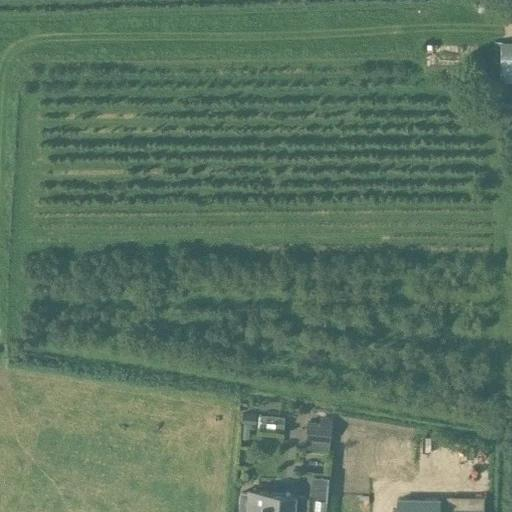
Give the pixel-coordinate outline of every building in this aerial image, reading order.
[(479,0),(478,10),(491,13),(494,1),(491,0),(479,0)] [(475,45),(436,46),(436,74),(475,73),(475,45)] [(242,411),(241,424),(256,425),(257,412),(242,411)] [(333,424),(320,423),(307,422),(305,448),(330,451),(333,424)] [(294,492),(305,492),(305,477),(295,477),(294,492)] [(249,489),(246,511),(308,511),(310,495),(296,494),(296,493),(249,489)] [(438,511),(439,500),(399,499),(398,511),(438,511)]
